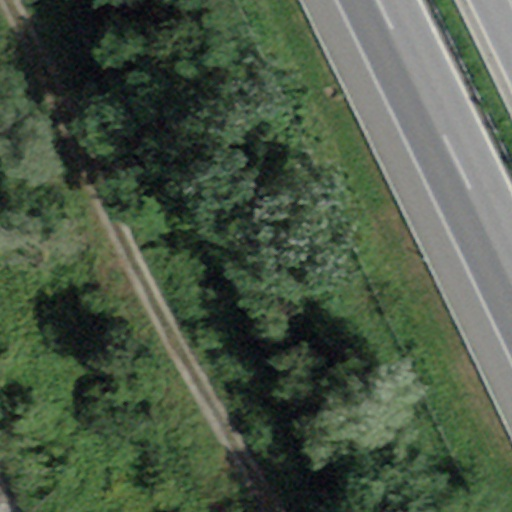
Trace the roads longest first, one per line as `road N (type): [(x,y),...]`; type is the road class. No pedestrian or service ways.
road 1 (track): [(270,511),(18,0)]
road 2 (motorway): [(366,0),(511,291)]
